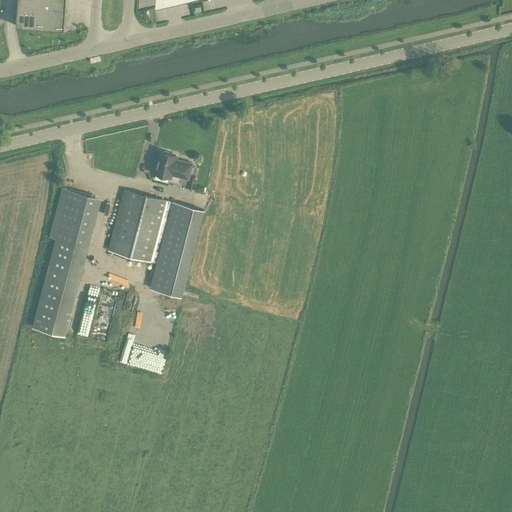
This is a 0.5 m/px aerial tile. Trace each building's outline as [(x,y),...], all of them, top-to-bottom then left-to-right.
[(18,0),(17,11),(41,12),(42,0),(18,0)] [(42,0),(41,12),(65,14),(65,0),(42,0)] [(41,12),(17,11),(16,26),(40,27),(41,12)] [(65,14),(41,12),(40,27),(64,29),(65,14)] [(172,156),(171,156),(171,154),(172,155),(172,154),(170,153),(169,151),(164,150),(163,151),(160,151),(157,164),(155,165),(154,169),(155,171),(155,172),(171,176),(171,174),(188,178),(192,163),(176,158),(175,158),(173,158),(172,156)] [(63,186),(50,236),(56,238),(33,327),(63,335),(86,246),(100,195),(63,186)] [(204,209),(124,189),(109,249),(157,262),(150,287),(181,295),(204,209)]
